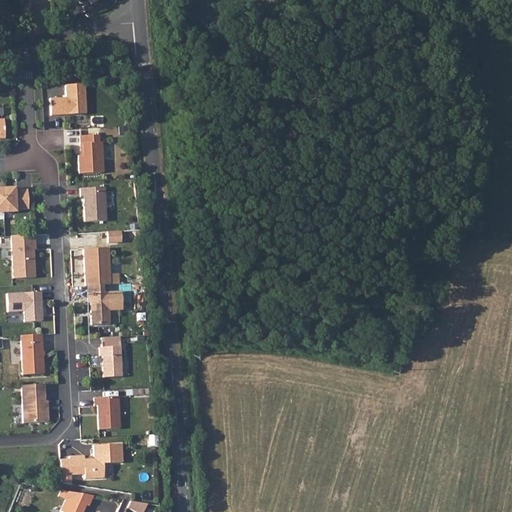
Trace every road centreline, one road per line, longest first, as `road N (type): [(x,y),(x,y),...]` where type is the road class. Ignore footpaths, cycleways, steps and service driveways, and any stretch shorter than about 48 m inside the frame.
road 1 (tertiary): [(183,511),(138,23)]
road 2 (residential): [(30,164),(45,172),(51,197),(65,420),(50,439),(0,443)]
